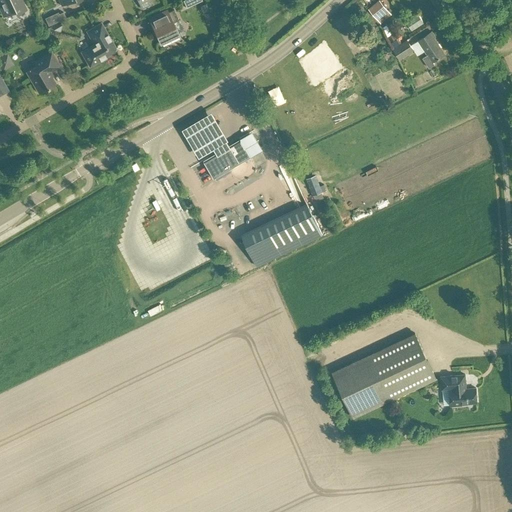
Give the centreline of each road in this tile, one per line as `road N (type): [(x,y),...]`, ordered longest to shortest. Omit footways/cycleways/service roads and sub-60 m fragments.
road 1 (tertiary): [(0,219),(257,68),(341,0)]
road 2 (residential): [(113,0),(132,41),(128,63),(0,139)]
road 3 (tertiary): [(511,123),(445,0)]
